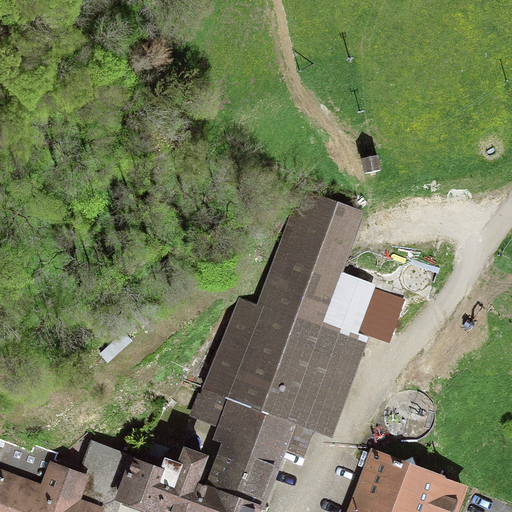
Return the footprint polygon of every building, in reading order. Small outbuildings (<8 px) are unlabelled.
[(363,174),(378,171),(375,156),(360,160),(363,174)] [(224,442),(207,487),(197,511),(254,511),(287,422),(311,431),(352,320),(392,335),(406,299),(335,273),(357,211),(306,192),(299,212),(292,209),(275,252),(284,255),(263,309),(237,298),(195,406),(226,418),(218,440),(224,442)] [(0,511),(92,511),(101,490),(114,452),(90,443),(80,470),(53,460),(55,453),(32,445),(30,451),(0,440),(0,511)] [(132,458),(114,452),(101,490),(158,511),(197,511),(207,487),(192,481),(200,458),(172,448),(160,462),(134,452),(132,458)] [(350,511),(450,511),(460,487),(414,468),(410,458),(400,463),(373,452),(350,511)]
